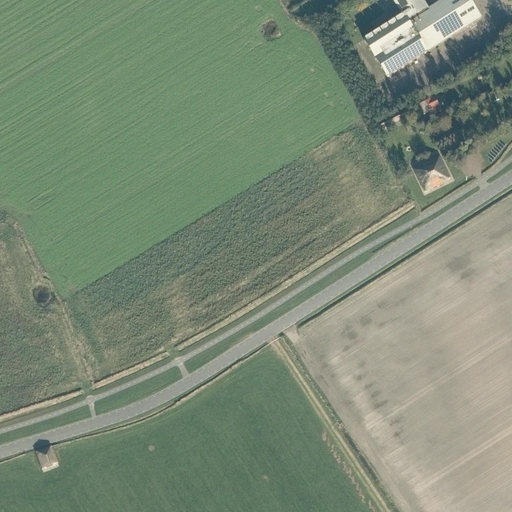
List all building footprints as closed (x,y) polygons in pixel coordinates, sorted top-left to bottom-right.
[(392,0),(393,1),(403,17),(364,41),(386,78),(481,20),(468,0),(445,0),(429,11),(421,0),(392,0)] [(435,99),(419,107),(424,115),(429,113),(431,117),(441,112),(435,99)] [(401,112),(378,122),(382,130),(404,119),(401,112)] [(439,159),(414,171),(425,194),(442,185),(441,184),(450,180),(439,159)] [(50,446),(35,451),(42,469),(57,463),(50,446)]
